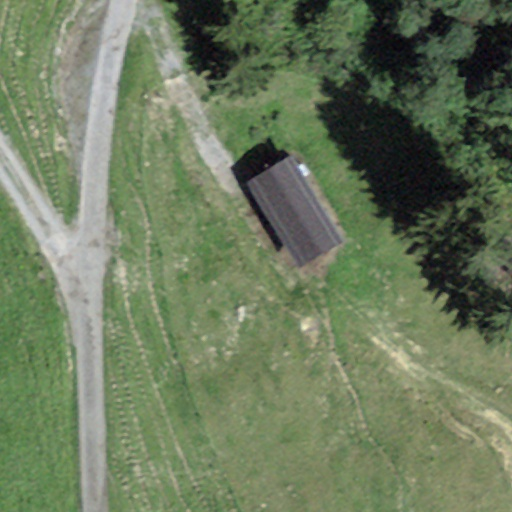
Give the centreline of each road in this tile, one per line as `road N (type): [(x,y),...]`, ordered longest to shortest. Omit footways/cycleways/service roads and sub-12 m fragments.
road 1 (unclassified): [(94,511),(87,274),(104,87),(121,0)]
road 2 (track): [(0,164),(45,237),(87,274)]
